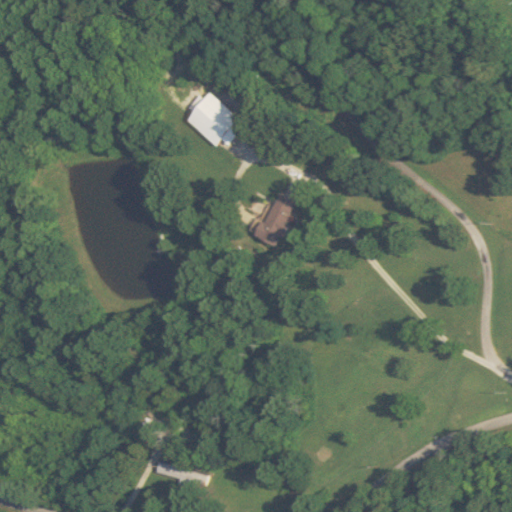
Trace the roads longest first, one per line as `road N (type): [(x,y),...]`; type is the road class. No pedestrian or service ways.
road 1 (residential): [(511,419),(399,464),(345,511),(34,509),(0,498)]
road 2 (residential): [(511,371),(496,355),(491,266),(479,233),(371,133),(307,57),(273,0)]
